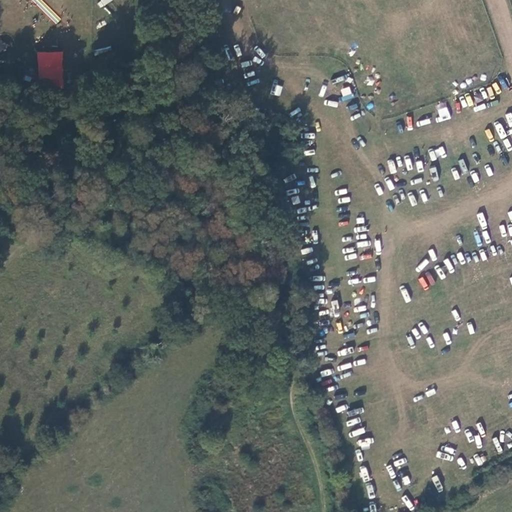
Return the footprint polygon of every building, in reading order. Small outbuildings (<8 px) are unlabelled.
[(37,90),(62,91),(63,52),(38,51),(37,90)] [(278,96),(283,87),(274,83),(270,92),(278,96)] [(344,101),(353,97),(350,86),(340,89),(344,101)] [(448,106),(437,108),(438,121),(449,120),(448,106)] [(430,159),(446,157),(444,147),(428,150),(430,159)] [(436,167),(430,168),(432,181),(438,180),(436,167)] [(424,290),(436,282),(428,271),(417,279),(424,290)] [(406,495),(402,498),(408,509),(412,506),(406,495)]
